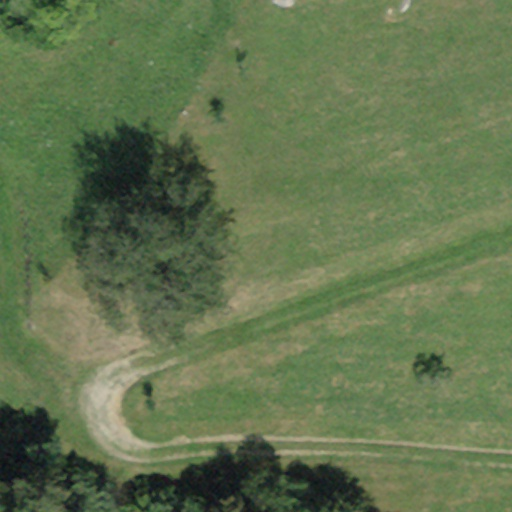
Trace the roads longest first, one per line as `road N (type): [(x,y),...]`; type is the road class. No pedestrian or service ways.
road 1 (track): [(511,452),(136,451),(109,441),(90,408),(105,382),(135,363),(511,232)]
road 2 (track): [(90,408),(16,336),(0,194)]
